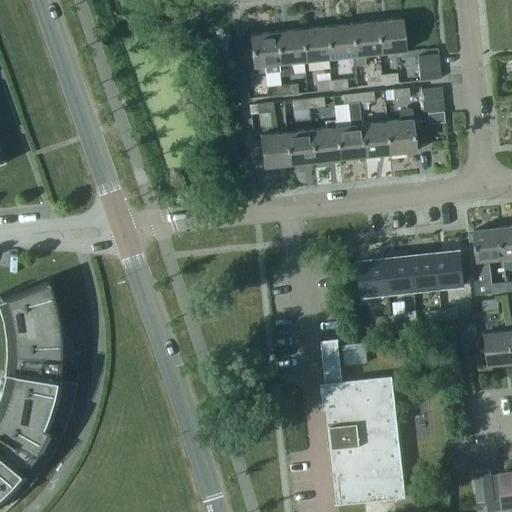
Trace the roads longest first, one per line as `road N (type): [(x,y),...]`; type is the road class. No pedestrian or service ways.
road 1 (residential): [(122,229),(482,187)]
road 2 (tertiary): [(214,511),(122,229)]
road 3 (tertiary): [(122,229),(41,0)]
road 4 (residential): [(482,187),(464,0)]
road 5 (residential): [(122,229),(0,236)]
